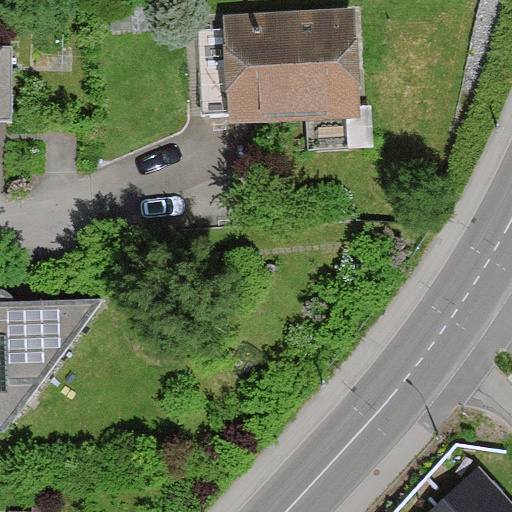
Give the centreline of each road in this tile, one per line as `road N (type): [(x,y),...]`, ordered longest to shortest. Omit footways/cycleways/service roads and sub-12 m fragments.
road 1 (residential): [(431,349),(288,511)]
road 2 (residential): [(0,219),(68,224),(183,177)]
